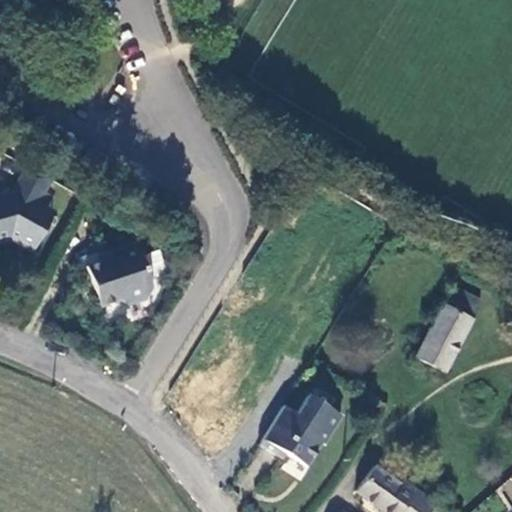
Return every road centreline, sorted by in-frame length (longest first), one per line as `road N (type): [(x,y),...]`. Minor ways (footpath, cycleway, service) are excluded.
road 1 (unclassified): [(220,195),(0,63)]
road 2 (unclassified): [(220,195),(230,237),(221,260),(130,410)]
road 3 (unclassified): [(134,0),(220,195)]
road 4 (unclassified): [(130,410),(75,374),(0,342)]
road 5 (unclassified): [(215,511),(167,444),(130,410)]
